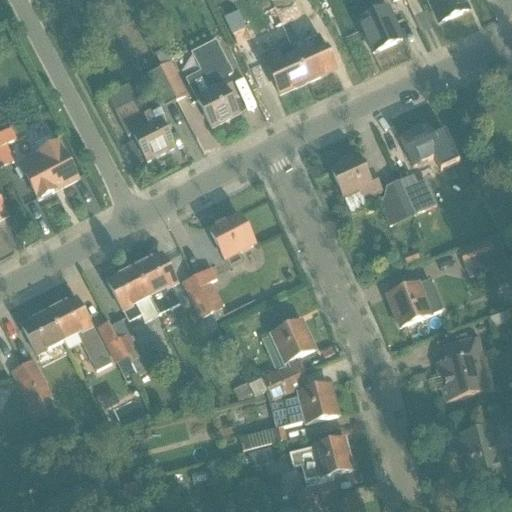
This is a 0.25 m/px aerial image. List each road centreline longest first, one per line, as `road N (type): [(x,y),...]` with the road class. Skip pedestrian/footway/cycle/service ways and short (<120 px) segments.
road 1 (residential): [(272,153),(365,361),(405,511)]
road 2 (residential): [(511,48),(272,153)]
road 3 (residential): [(133,223),(16,0)]
road 4 (residential): [(272,153),(133,223)]
road 5 (residential): [(133,223),(0,291)]
